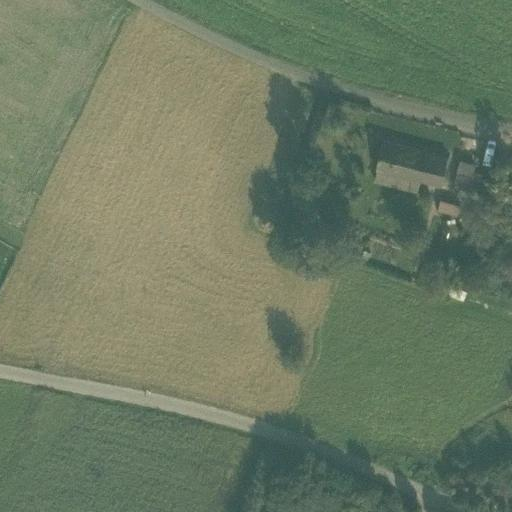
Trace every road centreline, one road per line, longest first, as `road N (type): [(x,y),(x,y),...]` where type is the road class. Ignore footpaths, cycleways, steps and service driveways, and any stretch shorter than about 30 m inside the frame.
road 1 (unclassified): [(0,367),(158,396),(484,511)]
road 2 (unclassified): [(511,132),(372,103),(256,61),(139,0)]
